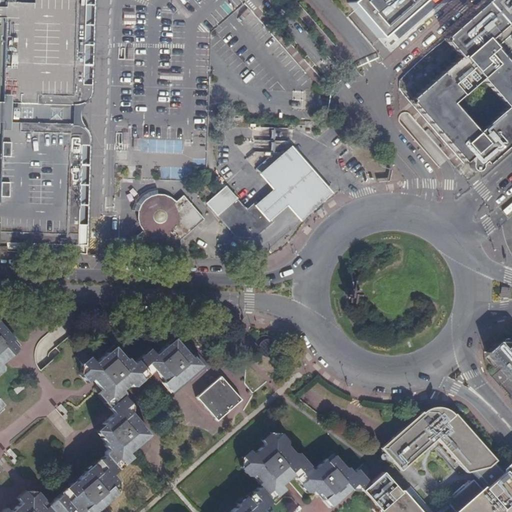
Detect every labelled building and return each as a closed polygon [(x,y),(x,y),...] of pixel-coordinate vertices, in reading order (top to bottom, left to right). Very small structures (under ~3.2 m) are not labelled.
[(89,136),(88,134),(88,132),(86,130),(84,128),(81,126),(79,126),(76,125),(73,125),(70,125),(70,124),(70,116),(70,107),(70,106),(77,106),(79,106),(82,105),(85,103),(86,102),(88,99),(90,97),(91,94),(91,92),(91,88),(93,87),(93,86),(92,85),(91,85),(92,68),(93,67),(93,66),(93,65),(92,65),(92,48),(94,47),(94,46),(93,45),(93,36),(93,28),(94,28),(95,27),(95,26),(94,26),(93,25),(93,20),(93,15),(94,12),(94,8),(95,8),(95,7),(95,6),(95,5),(94,5),(93,0),(0,0),(0,250),(0,251),(43,252),(86,254),(86,248),(87,247),(87,246),(87,245),(86,244),(87,227),(88,227),(88,226),(88,224),(87,223),(87,207),(88,206),(89,206),(88,205),(87,204),(88,197),(88,194),(88,187),(89,186),(89,185),(89,184),(88,184),(89,167),(90,166),(90,165),(90,164),(88,164),(89,158),(89,147),(90,147),(91,146),(91,145),(90,144),(89,144),(90,139),(89,136)] [(352,0),(347,4),(379,39),(422,0),(352,0)] [(511,0),(495,0),(452,38),(466,54),(465,56),(470,61),(439,89),(436,85),(416,102),(470,163),(469,165),(469,167),(470,169),(470,170),(472,171),(473,172),(475,172),(477,172),(478,171),(479,171),(480,169),(481,168),(481,167),(481,166),(481,165),(484,162),(480,157),(482,157),(483,156),(485,156),(487,156),(488,157),(511,136),(511,75),(499,60),(502,58),(502,59),(507,56),(507,55),(510,52),(511,52),(511,51),(511,50),(511,0)] [(259,174),(272,189),(256,204),(271,220),(287,205),(300,221),(316,208),(332,194),(291,146),(259,174)] [(206,204),(235,237),(253,238),(272,221),(271,220),(256,204),(255,202),(246,210),(226,187),(206,204)] [(141,195),(135,202),(132,210),(141,212),(141,214),(141,215),(140,217),(140,220),(141,223),(142,224),(144,227),(145,228),(135,237),(135,256),(152,256),(159,257),(180,258),(180,241),(184,237),(203,220),(183,196),(173,204),(171,202),(168,200),(166,199),(163,198),(160,198),(158,198),(157,189),(148,190),(141,195)] [(0,407),(2,405),(0,402),(0,374),(3,371),(3,368),(1,365),(5,362),(0,356),(3,353),(6,351),(11,357),(15,353),(18,350),(18,349),(12,342),(13,340),(0,323),(0,407)] [(129,454),(135,449),(134,448),(149,435),(119,401),(124,397),(124,392),(127,389),(126,388),(131,383),(133,385),(137,385),(141,382),(151,372),(157,367),(162,373),(161,374),(164,379),(163,380),(172,391),(174,389),(202,365),(194,356),(193,357),(175,338),(169,344),(168,344),(156,354),(150,348),(139,358),(130,366),(120,355),(115,348),(107,355),(106,354),(95,364),(90,357),(82,364),(88,371),(81,376),(88,384),(98,375),(103,381),(99,384),(104,390),(98,395),(104,402),(111,397),(115,403),(109,408),(115,414),(95,431),(102,439),(105,436),(110,442),(105,446),(108,450),(106,452),(105,454),(106,456),(99,462),(100,464),(96,468),(94,466),(93,464),(84,471),(86,473),(80,477),(83,481),(78,485),(73,480),(65,487),(68,491),(64,495),(62,493),(54,500),(63,511),(69,511),(73,509),(75,511),(82,511),(84,510),(85,511),(94,511),(117,493),(112,486),(119,481),(113,474),(119,469),(117,467),(122,462),(125,464),(132,457),(129,454)] [(511,342),(497,342),(485,352),(511,382),(511,342)] [(199,395),(196,398),(198,400),(199,400),(215,418),(217,421),(221,418),(220,418),(238,401),(239,402),(242,399),(241,398),(239,396),(238,397),(222,379),(222,378),(220,376),(217,378),(217,379),(213,383),(199,395)] [(422,412),(392,438),(412,460),(434,441),(434,439),(439,439),(439,442),(467,473),(487,468),(496,460),(455,414),(450,418),(446,415),(444,414),(445,411),(441,409),(435,409),(431,410),(432,413),(429,414),(426,416),(422,412)] [(239,505),(230,511),(269,511),(268,510),(266,511),(263,509),(271,502),(265,494),(270,490),(276,496),(284,489),(278,482),(281,480),(284,478),(286,480),(292,475),(307,493),(311,493),(313,491),(317,495),(322,490),(325,494),(328,497),(325,500),(330,506),(355,484),(357,486),(361,491),(369,484),(365,480),(363,477),(365,476),(358,468),(353,473),(347,467),(346,469),(333,455),(328,460),(327,459),(313,470),(301,456),(296,456),(290,449),(290,448),(290,445),(280,434),(275,439),(269,433),(261,440),(265,444),(253,454),(250,450),(242,457),(247,463),(241,468),(248,476),(251,476),(254,474),(260,482),(258,484),(258,487),(258,488),(252,494),(253,496),(249,500),(245,496),(237,503),(239,505)] [(363,464),(358,468),(365,476),(370,471),(363,464)] [(369,484),(361,491),(379,511),(378,511),(502,511),(503,509),(511,500),(511,480),(504,471),(484,488),(480,488),(473,480),(472,481),(468,480),(448,498),(448,502),(447,503),(454,511),(453,511),(417,511),(418,509),(412,502),(409,502),(409,499),(403,492),(400,492),(382,473),(369,484)] [(63,511),(54,500),(47,506),(43,501),(45,499),(38,491),(31,497),(26,490),(18,497),(22,502),(16,507),(19,510),(17,511),(11,511),(7,507),(0,511),(63,511)] [(511,511),(511,500),(503,509),(505,511),(511,511)]
